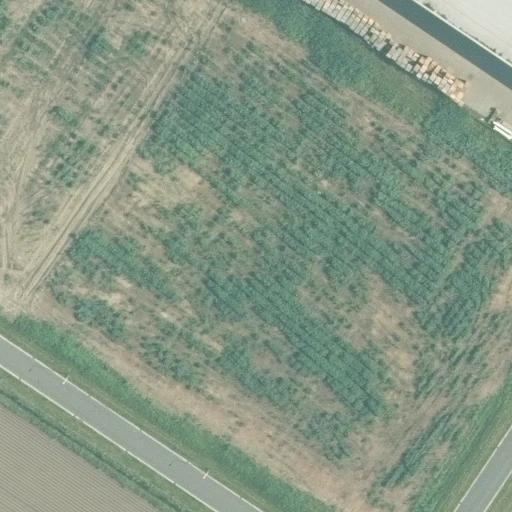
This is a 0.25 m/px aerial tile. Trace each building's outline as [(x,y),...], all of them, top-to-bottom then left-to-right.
[(108,250),(87,280),(198,354),(170,395),(199,414),(247,343),(246,343),(414,93),(276,0),(246,0),(88,236),(108,250)] [(511,0),(415,0),(511,65),(511,0)] [(437,118),(385,196),(511,281),(511,201),(455,163),(471,140),(437,118)] [(0,284),(43,221),(0,192),(0,284)] [(511,281),(385,196),(332,274),(365,296),(381,273),(511,361),(511,281)]
